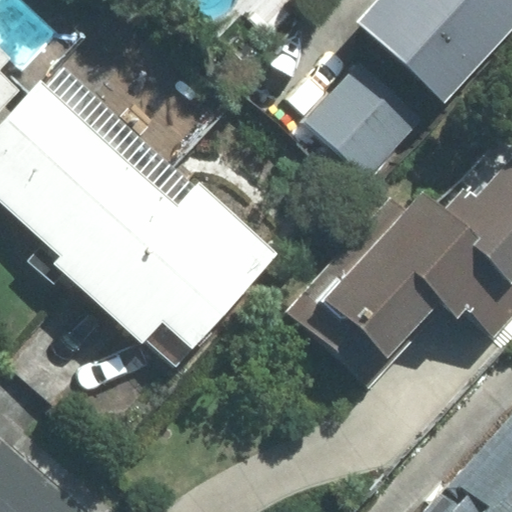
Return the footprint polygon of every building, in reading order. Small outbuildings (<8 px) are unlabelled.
[(511,0),(358,0),(337,23),(422,102),(511,4),(511,0)] [(52,61),(0,113),(0,211),(43,253),(36,260),(74,298),(11,363),(106,456),(176,385),(161,371),(260,270),(158,170),(224,104),(155,36),(92,100),(52,61)] [(408,120),(346,64),(295,121),(357,177),(408,120)] [(426,208),(400,182),(273,311),(352,390),(428,314),(436,322),(447,311),(477,340),(511,304),(511,130),(507,126),(426,208)] [(511,511),(511,416),(500,406),(405,511),(511,511)]
